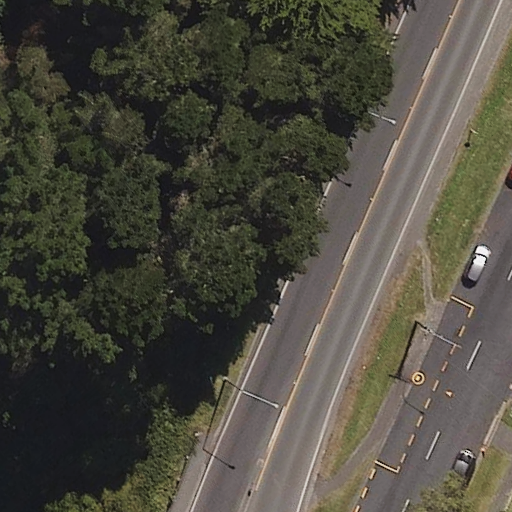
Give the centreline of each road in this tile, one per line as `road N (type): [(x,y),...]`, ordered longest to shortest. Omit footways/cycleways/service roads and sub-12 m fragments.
road 1 (trunk): [(245,511),(458,0)]
road 2 (tertiary): [(511,269),(403,511)]
